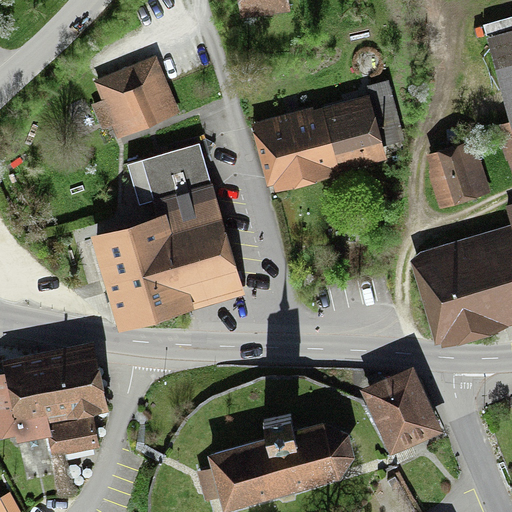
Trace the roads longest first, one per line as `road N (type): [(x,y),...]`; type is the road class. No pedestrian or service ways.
road 1 (secondary): [(0,318),(136,341),(455,357)]
road 2 (residential): [(455,357),(463,418),(500,511)]
road 3 (tertiary): [(89,0),(0,87)]
